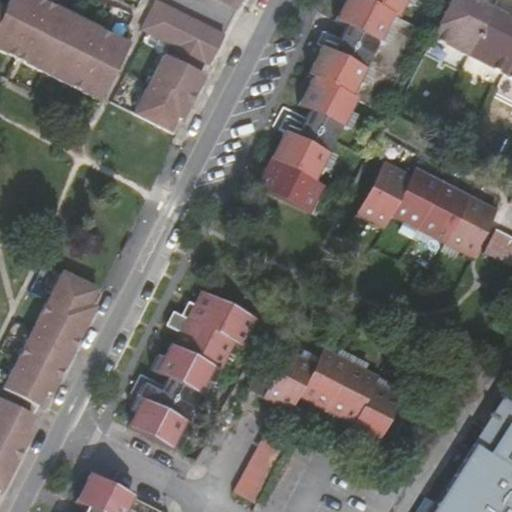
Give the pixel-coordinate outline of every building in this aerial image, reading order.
[(8,0),(3,10),(0,15),(0,53),(97,103),(99,99),(127,46),(36,0),(8,0)] [(235,0),(232,8),(236,10),(241,0),(235,0)] [(338,128),(345,114),(352,100),(377,113),(419,32),(399,22),(407,6),(402,4),(403,0),(341,0),(331,21),(342,26),(348,29),(334,56),(328,52),(318,47),(303,76),(309,79),(295,106),(306,112),(313,115),(300,141),(293,137),(282,131),(266,160),(273,164),(267,177),(260,174),(253,188),(298,211),(304,198),(311,201),(318,187),(310,182),(317,167),(324,154),(338,128)] [(511,20),(472,0),(449,0),(430,37),(511,79),(511,20)] [(165,132),(171,120),(174,121),(177,115),(197,75),(195,73),(201,62),(203,63),(218,35),(153,1),(138,31),(171,47),(165,58),(160,56),(130,114),(165,132)] [(348,29),(342,26),(328,52),(334,56),(348,29)] [(203,63),(207,66),(222,38),(218,35),(203,63)] [(177,115),(180,117),(201,77),(197,75),(177,115)] [(313,115),(306,112),(293,137),(300,141),(313,115)] [(345,114),(338,128),(343,131),(350,117),(345,114)] [(445,129),(434,123),(429,133),(440,139),(445,129)] [(447,142),(452,132),(445,129),(440,139),(447,142)] [(324,154),(317,167),(322,170),(329,157),(324,154)] [(273,164),(266,160),(260,174),(267,177),(273,164)] [(444,246),(457,253),(471,260),(475,250),(494,212),(481,206),(478,212),(465,205),(467,199),(453,191),(450,198),(437,191),(422,184),(425,177),(411,170),(406,179),(403,185),(389,178),(392,172),(378,164),(352,217),(367,224),(370,218),(384,226),(388,218),(402,225),(416,232),(430,239),(444,246)] [(403,185),(406,179),(392,172),(389,178),(403,185)] [(437,191),(440,185),(425,177),(422,184),(437,191)] [(450,198),(453,191),(440,185),(437,191),(450,198)] [(298,211),(305,214),(311,201),(304,198),(298,211)] [(478,212),(481,206),(467,199),(465,205),(478,212)] [(367,224),(381,232),(381,231),(384,226),(370,218),(367,224)] [(402,225),(400,231),(413,237),(416,232),(402,225)] [(511,240),(494,231),(482,253),(511,268),(511,240)] [(430,239),(416,232),(413,237),(427,244),(430,239)] [(457,253),(444,246),(441,252),(454,258),(457,253)] [(60,273),(1,390),(35,407),(42,393),(48,396),(78,337),(73,335),(81,319),(86,322),(92,309),(87,307),(95,291),(60,273)] [(219,293),(204,285),(198,298),(213,306),(219,293)] [(129,421),(172,442),(180,428),(187,415),(200,387),(208,372),(214,359),(221,346),(228,331),(235,335),(242,322),(250,308),(219,293),(213,306),(198,298),(190,295),(183,309),(175,304),(167,319),(182,325),(187,328),(180,342),(175,339),(170,337),(164,351),(157,365),(174,374),(181,377),(167,405),(161,402),(143,393),(136,406),(129,421)] [(250,308),(242,322),(250,325),(257,312),(250,308)] [(78,337),(86,322),(81,319),(73,335),(78,337)] [(235,335),(243,339),(250,325),(242,322),(235,335)] [(187,328),(182,325),(175,339),(180,342),(187,328)] [(221,346),(227,350),(235,335),(228,331),(221,346)] [(259,368),(251,382),(282,397),(285,391),(297,398),(306,380),(320,387),(324,380),(338,387),(350,393),(347,401),(362,408),(358,417),(370,424),(367,430),(380,436),(403,391),(390,384),(378,378),(382,371),(386,362),(371,354),(358,347),(344,340),(331,333),(321,351),(318,358),(306,352),(289,343),(274,375),(259,368)] [(361,341),(348,334),(344,340),(358,347),(361,341)] [(371,354),(374,347),(361,341),(358,347),(371,354)] [(321,351),(310,345),(306,352),(318,358),(321,351)] [(214,359),(221,363),(227,350),(221,346),(214,359)] [(158,348),(151,362),(157,365),(164,351),(158,348)] [(208,372),(215,376),(221,363),(214,359),(208,372)] [(378,378),(390,384),(393,377),(382,371),(378,378)] [(200,387),(207,391),(215,376),(208,372),(200,387)] [(181,377),(174,374),(161,402),(167,405),(181,377)] [(324,380),(320,387),(334,394),(338,387),(324,380)] [(338,387),(334,394),(347,401),(350,393),(338,387)] [(136,390),(129,403),(136,406),(143,393),(136,390)] [(285,391),(282,397),(294,404),(297,398),(285,391)] [(0,473),(7,460),(13,463),(27,436),(22,432),(30,417),(0,401),(0,489),(6,477),(0,473)] [(511,511),(511,408),(502,401),(432,511),(511,511)] [(180,428),(186,432),(193,418),(187,415),(180,428)] [(370,424),(358,417),(354,424),(367,430),(370,424)] [(260,499),(295,431),(273,420),(237,486),(260,499)] [(172,442),(179,446),(186,432),(180,428),(172,442)] [(0,473),(6,477),(13,463),(7,460),(0,473)] [(161,511),(162,511),(89,473),(74,502),(85,508),(90,510),(88,511),(161,511)]
